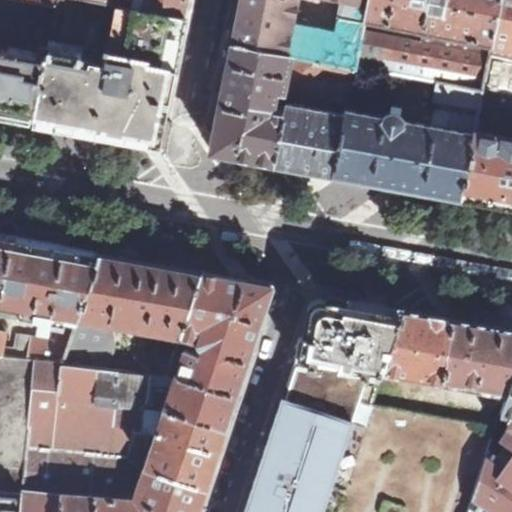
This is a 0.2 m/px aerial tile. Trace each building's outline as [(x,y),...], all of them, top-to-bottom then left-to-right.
[(38,43),(49,45),(57,6),(25,0),(0,0),(0,8),(49,19),(48,27),(41,26),(38,38),(39,39),(38,43)] [(34,118),(139,138),(163,120),(184,17),(96,0),(58,0),(57,6),(49,45),(48,53),(34,118)] [(96,0),(184,17),(186,0),(96,0)] [(233,42),(324,60),(356,65),(365,17),(368,0),(240,0),(239,8),(233,42)] [(491,43),(499,0),(368,0),(365,17),(491,43)] [(511,0),(499,0),(491,43),(490,48),(511,52),(511,0)] [(491,43),(365,17),(356,65),(356,66),(427,79),(483,88),(483,87),(489,54),(490,48),(491,43)] [(0,111),(34,118),(48,53),(41,52),(40,57),(28,55),(29,49),(14,46),(18,24),(1,20),(0,26),(0,111)] [(286,87),(317,94),(324,60),(233,42),(212,147),(211,147),(210,149),(211,150),(211,151),(212,151),(275,163),(285,112),(275,110),(278,91),(285,93),(286,87)] [(511,92),(511,58),(489,54),(483,87),(511,92)] [(356,65),(324,60),(317,94),(349,100),(356,66),(356,65)] [(483,88),(427,79),(425,91),(436,94),(435,105),(437,105),(435,120),(420,117),(419,122),(405,120),(400,112),(401,103),(391,101),(390,110),(388,112),(380,111),(380,115),(347,109),(346,113),(334,174),(335,174),(460,197),(461,196),(483,88)] [(511,92),(483,87),(483,88),(461,196),(511,205),(511,92)] [(285,112),(275,163),(334,174),(346,113),(287,102),(285,112)] [(2,233),(0,232),(0,304),(3,305),(1,316),(19,320),(21,311),(24,311),(25,309),(38,311),(36,322),(45,323),(45,326),(52,327),(54,320),(57,320),(58,315),(82,320),(83,315),(99,250),(84,248),(2,233)] [(83,315),(120,322),(182,333),(203,270),(99,250),(83,315)] [(274,283),(203,270),(182,333),(177,348),(169,374),(179,375),(176,383),(171,399),(168,407),(226,426),(274,283)] [(382,368),(404,307),(326,293),(324,293),(321,294),(319,294),(317,296),(316,297),(315,299),(314,300),(308,319),(295,358),(298,359),(381,373),(382,368)] [(448,380),(457,316),(405,306),(404,307),(382,368),(389,370),(448,380)] [(120,322),(83,315),(82,320),(76,341),(75,346),(70,362),(100,365),(108,366),(120,322)] [(464,383),(473,320),(472,320),(458,317),(457,316),(448,380),(464,383)] [(509,390),(511,380),(511,326),(475,320),(473,320),(464,383),(506,390),(509,390)] [(0,354),(5,355),(7,348),(9,334),(0,331),(0,354)] [(19,357),(31,358),(35,339),(23,336),(20,351),(19,357)] [(62,361),(70,362),(75,346),(63,344),(35,339),(31,358),(35,357),(62,361)] [(145,371),(169,374),(177,348),(173,347),(171,352),(164,355),(156,354),(149,358),(147,366),(145,371)] [(5,355),(19,357),(20,351),(7,348),(5,355)] [(0,511),(22,511),(35,357),(31,358),(19,357),(5,355),(0,354),(0,399),(0,400),(0,406),(0,511)] [(22,511),(60,511),(65,451),(54,450),(62,361),(35,357),(22,511)] [(246,511),(338,511),(373,402),(375,397),(380,378),(381,373),(298,359),(246,511)] [(126,369),(140,370),(142,366),(143,362),(128,360),(126,369)] [(54,450),(65,451),(114,456),(114,458),(145,467),(164,409),(97,401),(100,365),(70,362),(62,361),(54,450)] [(157,380),(176,383),(179,375),(169,374),(145,371),(140,370),(126,369),(108,366),(100,365),(97,401),(164,409),(165,406),(168,407),(171,399),(151,396),(157,380)] [(511,380),(509,390),(507,396),(502,408),(511,409),(511,380)] [(373,402),(338,511),(468,511),(473,496),(489,446),(497,424),(373,402)] [(206,486),(226,426),(168,407),(165,406),(164,409),(145,467),(206,486)] [(489,446),(473,496),(495,511),(511,511),(511,420),(511,422),(511,423),(503,437),(511,441),(502,454),(489,446)] [(197,511),(206,486),(145,467),(114,458),(114,456),(65,451),(60,511),(197,511)] [(495,511),(473,496),(468,511),(495,511)]
